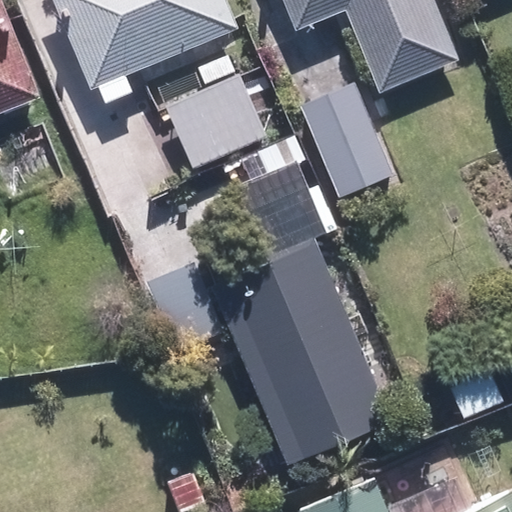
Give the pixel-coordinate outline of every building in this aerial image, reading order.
[(0,0),(0,114),(50,94),(11,0),(0,0)] [(65,0),(106,105),(145,90),(137,68),(241,27),(230,0),(65,0)] [(444,0),(290,0),(303,30),(357,9),(389,88),(467,57),(444,0)] [(216,83),(166,107),(198,172),(280,132),(237,42),(203,58),(216,83)] [(367,76),(306,99),(342,195),(403,172),(367,76)] [(293,130),(230,161),(272,248),(335,217),(293,130)] [(271,252),(215,279),(304,462),(406,413),(318,229),(271,252)] [(511,387),(501,363),(450,386),(465,417),(511,395),(511,387)] [(400,511),(383,472),(301,507),(303,511),(400,511)] [(511,511),(511,484),(452,511),(511,511)]
